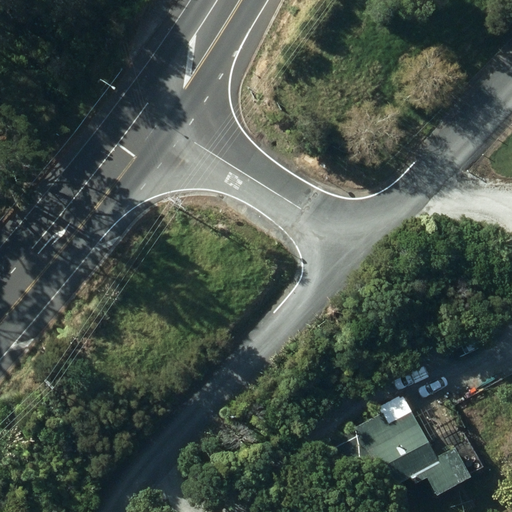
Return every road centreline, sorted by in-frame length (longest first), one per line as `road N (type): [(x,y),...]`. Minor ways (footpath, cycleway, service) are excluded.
road 1 (residential): [(151,113),(307,215),(335,223),(394,203),(511,89)]
road 2 (primary): [(151,113),(0,299)]
road 3 (primary): [(224,0),(151,113)]
